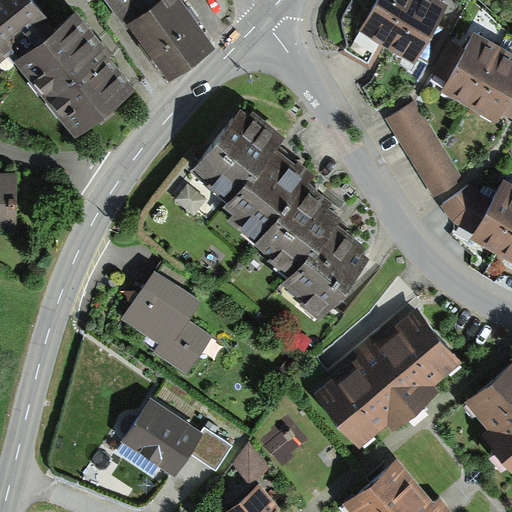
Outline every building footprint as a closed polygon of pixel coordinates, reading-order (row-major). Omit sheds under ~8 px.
[(14,49),(56,18),(41,0),(0,0),(0,55),(11,47),(14,49)] [(110,0),(171,79),(219,43),(186,0),(110,0)] [(436,18),(445,0),(372,0),(350,41),(342,37),(336,48),(371,67),(385,41),(415,57),(417,54),(431,61),(450,26),(436,18)] [(14,49),(74,128),(137,81),(107,42),(77,2),(56,18),(14,49)] [(444,77),(440,83),(496,115),(500,108),(511,115),(511,47),(472,26),(462,43),(452,37),(433,70),(444,77)] [(309,176),(312,172),(280,148),(276,144),(284,133),(241,100),(197,157),(212,169),(207,176),(227,191),(222,197),(233,204),(226,213),(253,234),(281,197),(288,203),(309,176)] [(387,115),(433,192),(460,177),(414,100),(387,115)] [(0,224),(16,225),(17,189),(17,167),(0,166),(0,224)] [(511,178),(502,173),(490,196),(476,189),(469,180),(441,202),(455,219),(472,228),(470,231),(511,253),(511,178)] [(269,246),(266,250),(288,267),(281,276),(305,293),(301,298),(320,313),(345,280),(367,251),(362,247),(366,241),(340,222),(334,218),(341,210),(329,200),(333,196),(309,176),(288,203),(281,197),(253,234),(269,246)] [(204,296),(155,266),(124,315),(162,339),(155,350),(188,371),(211,333),(190,320),(204,296)] [(318,389),(360,439),(389,414),(393,419),(434,385),(429,379),(458,355),(417,307),(367,348),(318,389)] [(511,358),(467,395),(489,422),(485,425),(511,458),(511,358)] [(122,434),(175,471),(191,447),(217,465),(233,442),(205,423),(202,426),(152,391),(122,434)] [(225,414),(235,422),(246,407),(235,400),(225,414)] [(233,461),(249,480),(268,464),(249,441),(233,461)] [(448,511),(442,504),(398,452),(346,495),(360,511),(448,511)] [(285,511),(260,481),(222,511),(285,511)]
